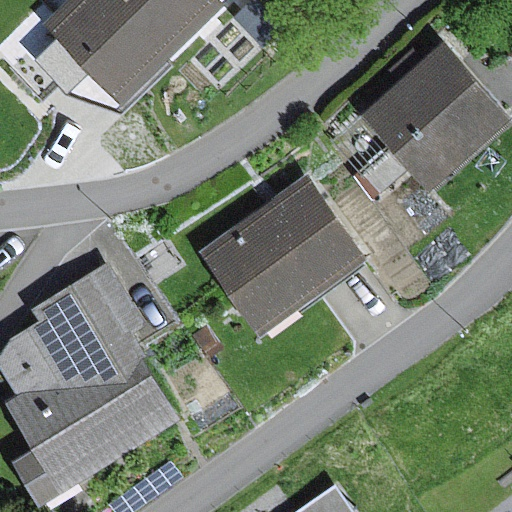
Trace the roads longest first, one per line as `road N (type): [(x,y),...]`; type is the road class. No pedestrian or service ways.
road 1 (residential): [(406,0),(289,106),(155,188),(0,216)]
road 2 (residential): [(180,511),(460,310),(511,257)]
